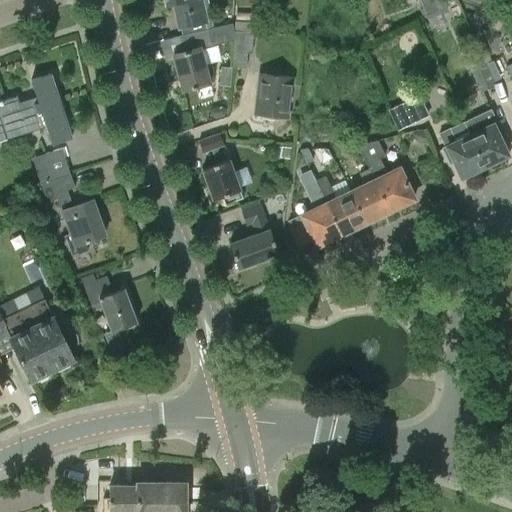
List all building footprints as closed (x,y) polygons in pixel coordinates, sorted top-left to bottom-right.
[(178,27),(180,27),(182,34),(207,29),(202,7),(209,5),(207,0),(165,0),(166,4),(173,2),(178,27)] [(419,0),(427,16),(447,7),(445,4),(453,1),(452,0),(419,0)] [(182,89),(195,86),(198,97),(212,93),(200,48),(232,40),(233,25),(232,23),(207,29),(182,34),(182,35),(179,35),(183,51),(173,54),(182,89)] [(253,32),(234,31),(233,25),(232,40),(233,40),(231,67),(246,68),(247,53),(252,53),(253,32)] [(467,62),(480,92),(494,87),(490,78),(496,75),(491,62),(484,65),(481,56),(467,62)] [(221,66),(221,80),(230,80),(231,67),(221,66)] [(17,95),(0,100),(0,140),(46,126),(52,144),(71,137),(50,73),(31,79),(38,100),(21,106),(17,95)] [(260,73),(255,113),(287,117),(291,76),(260,73)] [(403,101),(389,108),(398,128),(413,121),(403,101)] [(489,110),(477,115),(464,122),(470,135),(484,165),(487,164),(489,166),(496,163),(496,159),(507,154),(500,139),(504,137),(497,122),(495,123),(489,110)] [(483,166),(484,165),(470,135),(456,141),(450,128),(438,134),(445,147),(442,148),(449,163),(454,160),(461,176),(472,170),(475,173),(483,169),(483,166)] [(427,140),(422,129),(411,133),(414,140),(420,143),(427,140)] [(213,199),(223,196),(225,203),(242,197),(229,159),(225,160),(221,147),(224,146),(219,132),(198,140),(203,153),(212,150),(216,163),(202,168),(213,199)] [(369,168),(391,213),(392,212),(390,210),(414,198),(399,168),(387,174),(379,158),(385,155),(378,140),(358,144),(358,145),(370,168),(369,168)] [(290,148),(280,147),(279,156),(279,157),(288,159),(290,148)] [(308,148),(301,152),(306,163),(313,160),(308,148)] [(60,177),(69,174),(61,149),(54,151),(52,152),(60,177)] [(351,191),(365,222),(389,211),(390,213),(391,213),(369,168),(359,173),(365,184),(351,191)] [(319,206),(301,214),(288,221),(291,227),(288,228),(298,248),(314,241),(316,245),(340,234),(341,236),(342,236),(321,191),(316,181),(311,172),(301,177),(314,205),(319,206)] [(61,210),(73,206),(67,190),(75,187),(70,174),(69,174),(60,177),(41,184),(49,207),(59,204),(61,210)] [(365,222),(351,191),(349,191),(344,180),(330,187),(325,176),(316,181),(321,191),(342,236),(343,235),(342,233),(365,222)] [(41,202),(35,187),(25,191),(31,205),(41,202)] [(88,250),(85,242),(105,235),(91,199),(73,206),(61,210),(70,234),(65,236),(75,262),(80,260),(78,254),(88,250)] [(251,224),(255,234),(229,243),(238,268),(279,254),(261,204),(240,211),(246,226),(251,224)] [(60,331),(44,298),(39,286),(0,304),(0,331),(6,329),(30,379),(34,376),(38,379),(46,375),(47,371),(73,358),(69,350),(72,348),(75,344),(76,340),(75,336),(72,332),(68,330),(64,329),(60,331)] [(137,321),(124,287),(89,301),(93,312),(103,308),(112,331),(137,321)] [(136,481),(136,484),(136,511),(185,511),(186,496),(186,486),(186,481),(136,481)] [(103,497),(103,511),(136,511),(136,484),(109,484),(109,497),(103,497)]
